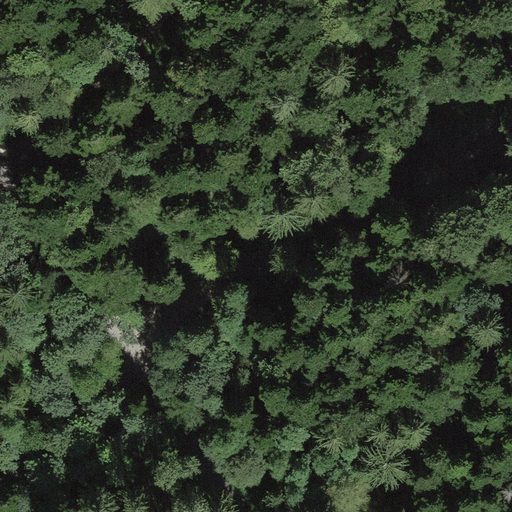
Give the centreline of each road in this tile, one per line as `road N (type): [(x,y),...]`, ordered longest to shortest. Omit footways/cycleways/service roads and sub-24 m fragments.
road 1 (track): [(511,58),(452,122),(252,247),(132,352)]
road 2 (track): [(0,166),(177,0)]
road 3 (unclassified): [(132,352),(0,170)]
road 4 (unclassified): [(238,511),(132,352)]
road 5 (residential): [(132,352),(0,475)]
road 6 (unclassified): [(511,320),(432,435)]
